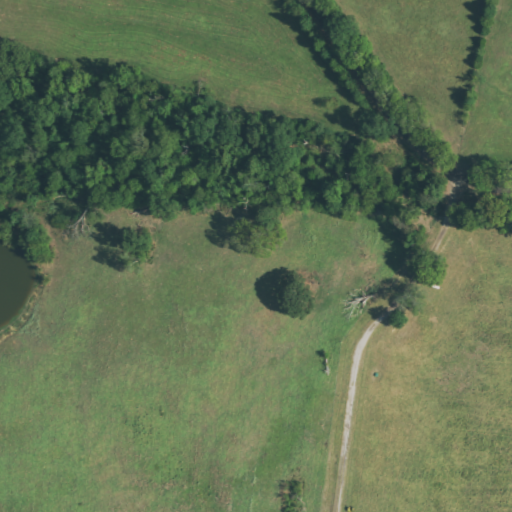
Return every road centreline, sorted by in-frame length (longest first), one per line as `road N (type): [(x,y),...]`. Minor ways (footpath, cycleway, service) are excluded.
road 1 (residential): [(458,174),(421,268),(358,340),(333,511)]
road 2 (residential): [(511,190),(478,185),(407,138),(306,0)]
